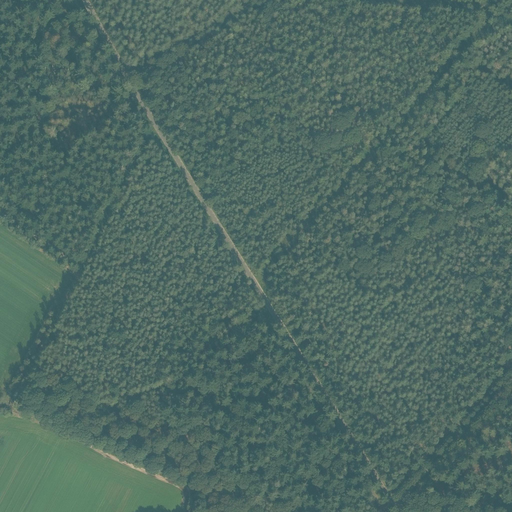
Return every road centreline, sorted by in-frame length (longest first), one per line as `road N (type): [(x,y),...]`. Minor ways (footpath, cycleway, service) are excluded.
road 1 (tertiary): [(392,505),(84,0)]
road 2 (track): [(0,209),(80,266),(11,405)]
road 3 (track): [(11,405),(184,487),(180,511)]
road 4 (unclassified): [(392,505),(511,379)]
